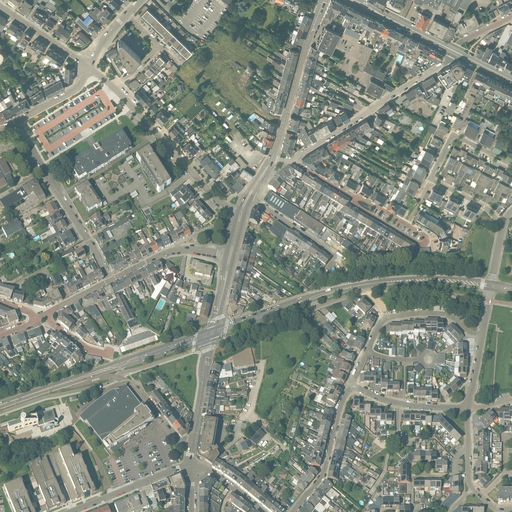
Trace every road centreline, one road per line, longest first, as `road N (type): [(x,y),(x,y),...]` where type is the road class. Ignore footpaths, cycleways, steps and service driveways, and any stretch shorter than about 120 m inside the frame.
road 1 (secondary): [(213,333),(360,285),(426,279),(490,286)]
road 2 (secondary): [(0,405),(213,333)]
road 3 (residential): [(511,164),(452,135),(431,175),(501,224)]
road 4 (residential): [(453,51),(291,161)]
road 5 (residential): [(110,281),(16,121)]
road 6 (residential): [(239,217),(113,87)]
road 7 (residential): [(482,334),(443,314),(385,318),(354,387)]
road 8 (tertiary): [(271,158),(324,0)]
road 9 (residential): [(292,511),(322,476),(340,405),(354,387)]
road 10 (residential): [(175,441),(127,382),(77,415)]
road 11 (tertiary): [(190,466),(213,333)]
road 12 (residential): [(71,511),(190,466)]
road 13 (residential): [(110,281),(174,250),(229,256)]
